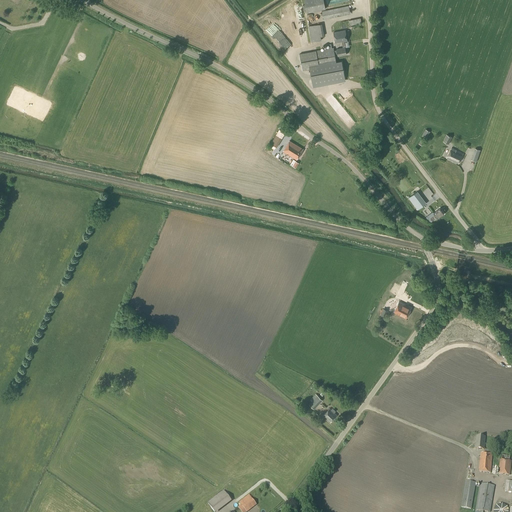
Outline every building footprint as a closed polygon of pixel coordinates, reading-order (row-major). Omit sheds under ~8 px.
[(323,0),(304,0),(307,12),(325,9),(323,0)] [(323,20),(350,14),(349,6),(321,12),(323,20)] [(350,20),(351,25),(363,22),(361,17),(350,20)] [(272,21),(265,26),(282,45),(288,40),(272,21)] [(311,42),(321,40),(320,36),(324,36),(322,24),(308,26),(311,42)] [(342,42),(345,42),(347,41),(347,40),(345,30),(333,32),(335,43),(342,41),(342,42)] [(343,48),(336,49),(337,50),(334,51),(333,48),(299,54),(302,70),(309,69),(312,87),(345,81),(341,60),(336,61),(335,54),(337,54),(338,56),(346,54),(345,48),(343,48)] [(324,97),(330,103),(335,98),(329,92),(324,97)] [(281,129),(272,141),(277,146),(287,133),(281,129)] [(427,138),(430,132),(425,129),(422,136),(427,138)] [(449,144),(452,137),(446,135),(443,141),(449,144)] [(297,160),(303,149),(289,141),(283,151),(297,160)] [(458,164),(463,154),(451,148),(446,158),(458,164)] [(475,149),(471,160),(476,162),(480,150),(475,149)] [(296,168),(299,163),(295,161),(296,161),(293,159),(290,164),(296,168)] [(408,198),(417,210),(426,203),(417,191),(408,198)] [(438,219),(444,214),(440,208),(433,213),(438,219)] [(405,303),(404,305),(399,302),(394,312),(406,318),(411,308),(409,307),(410,305),(405,303)] [(314,409),(323,400),(316,394),(310,400),(312,401),(309,404),(314,409)] [(323,416),(330,422),(337,415),(334,413),(335,411),(332,408),(331,410),(330,408),(323,416)] [(484,450),(485,437),(476,436),(475,449),(484,450)] [(492,454),(493,452),(491,452),(491,450),(485,450),(485,454),(481,453),(479,472),(490,473),(492,455),(492,454)] [(509,461),(510,455),(502,454),(502,456),(502,460),(500,460),(498,474),(510,475),(511,461),(509,461)] [(471,510),(476,483),(465,481),(461,508),(471,510)] [(485,511),(490,511),(495,486),(479,483),(475,510),(475,511),(482,511),(483,511),(485,511)] [(214,511),(225,511),(235,507),(228,494),(210,504),(214,511)] [(247,511),(255,511),(260,509),(255,501),(244,507),(247,511)]
